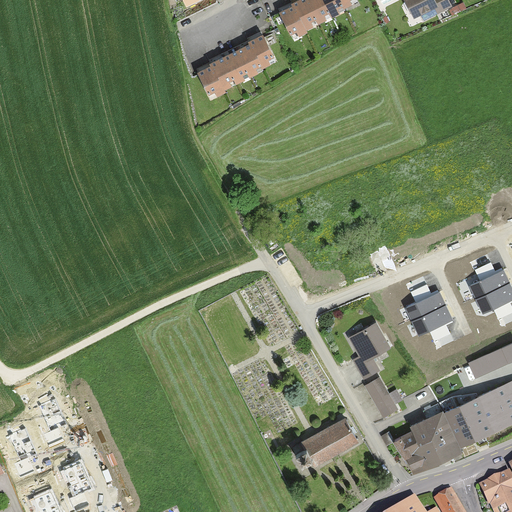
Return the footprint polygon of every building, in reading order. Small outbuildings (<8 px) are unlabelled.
[(289,4),(277,10),(292,40),(307,32),(306,30),(345,10),(343,7),(357,1),(356,0),(291,0),(288,2),(289,4)] [(404,0),(413,18),(435,7),(439,15),(454,8),(449,0),(404,0)] [(206,64),(194,70),(209,100),(224,93),(222,90),(261,71),(260,68),(273,61),(259,33),(243,40),(244,42),(205,62),(206,64)] [(511,289),(503,270),(469,286),(482,315),(511,301),(511,289)] [(439,292),(405,308),(418,337),(453,321),(439,292)] [(351,359),(358,372),(375,363),(372,357),(390,346),(375,320),(347,336),(358,355),(351,359)] [(511,341),(485,355),(493,373),(511,364),(511,341)] [(379,376),(364,384),(378,410),(394,402),(379,376)] [(409,431),(393,439),(410,475),(460,451),(458,446),(511,421),(511,377),(407,426),(409,431)] [(358,440),(343,416),(301,441),(305,449),(295,455),(302,466),(311,460),(314,466),(358,440)] [(480,486),(492,511),(511,511),(511,485),(506,473),(480,486)] [(441,511),(465,511),(450,490),(434,500),(441,511)] [(398,511),(418,511),(412,503),(398,511)]
